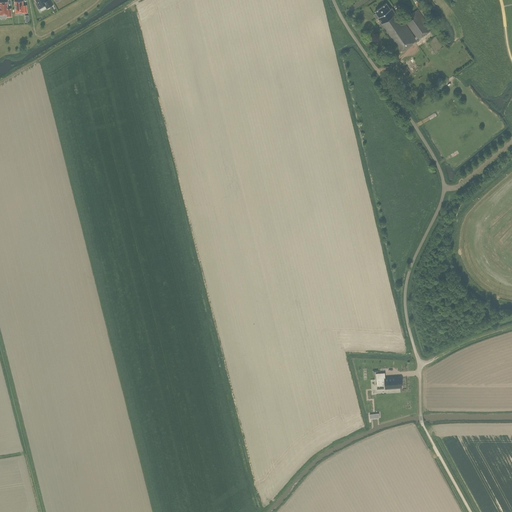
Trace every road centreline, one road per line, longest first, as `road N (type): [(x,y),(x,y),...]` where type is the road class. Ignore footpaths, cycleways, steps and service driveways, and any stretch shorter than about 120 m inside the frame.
road 1 (unclassified): [(419,367),(404,292),(438,209),(441,174),(333,0)]
road 2 (track): [(138,0),(32,64)]
